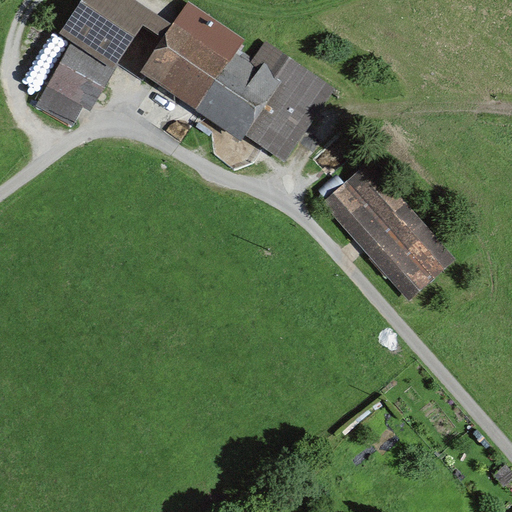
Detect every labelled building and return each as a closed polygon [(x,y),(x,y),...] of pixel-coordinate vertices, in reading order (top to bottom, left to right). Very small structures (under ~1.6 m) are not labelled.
[(103,0),(89,0),(68,31),(114,63),(140,25),(103,0)] [(161,86),(167,77),(202,100),(227,64),(241,44),(189,8),(144,75),(161,86)] [(239,58),(232,68),(227,64),(202,100),(281,155),(305,115),(290,106),(308,75),(266,45),(251,66),(239,58)] [(69,121),(84,93),(93,98),(100,87),(61,64),(38,103),(69,121)] [(326,202),(409,297),(451,260),(368,166),(326,202)]
